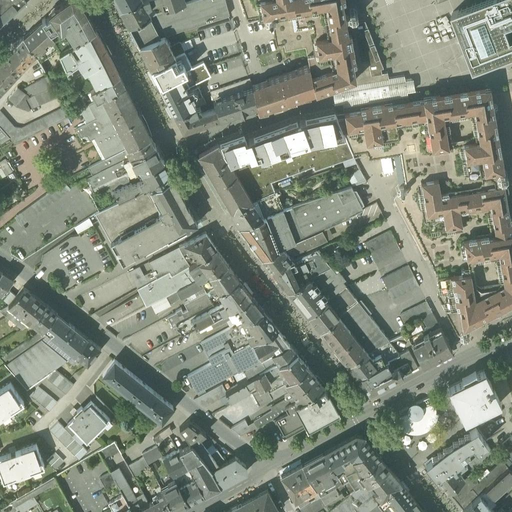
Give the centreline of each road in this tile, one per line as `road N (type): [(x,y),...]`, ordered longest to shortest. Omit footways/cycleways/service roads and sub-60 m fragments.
road 1 (residential): [(265,469),(0,262)]
road 2 (residential): [(265,469),(467,360)]
road 3 (unclassified): [(467,360),(368,169)]
